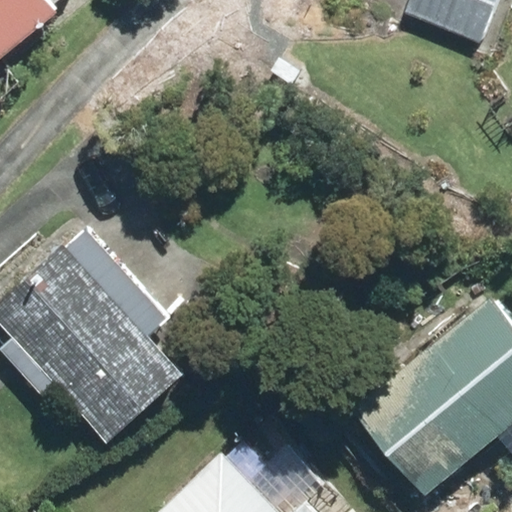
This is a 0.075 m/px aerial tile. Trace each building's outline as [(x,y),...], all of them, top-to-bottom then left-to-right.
[(0,0),(0,69),(63,17),(48,0),(0,0)] [(504,0),(415,0),(408,18),(483,51),(504,0)] [(0,314),(0,322),(40,366),(28,378),(52,404),(63,393),(119,453),(194,383),(158,343),(180,323),(98,234),(75,255),(71,250),(0,314)] [(511,316),(503,305),(365,423),(435,506),(511,439),(511,316)] [(230,461),(174,511),(315,511),(312,509),(332,490),(299,454),(258,491),(230,461)]
